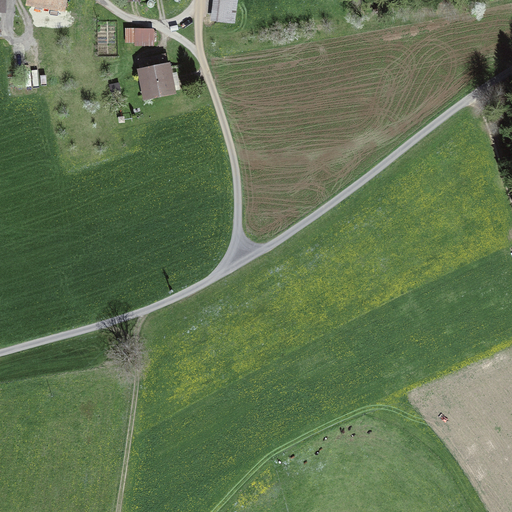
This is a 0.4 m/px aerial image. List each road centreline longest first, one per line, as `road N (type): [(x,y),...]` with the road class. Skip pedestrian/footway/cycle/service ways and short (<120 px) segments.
road 1 (unclassified): [(0,352),(115,320),(195,287),(511,79)]
road 2 (track): [(118,511),(137,332),(149,308)]
